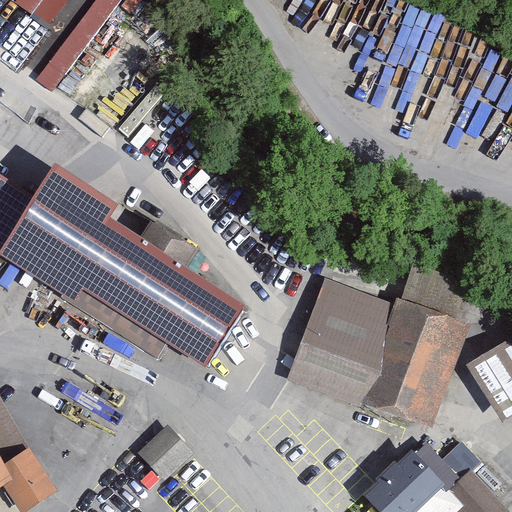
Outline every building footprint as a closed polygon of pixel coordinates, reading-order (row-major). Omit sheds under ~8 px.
[(36,201),(0,178),(0,251),(74,299),(82,286),(205,363),(240,308),(105,223),(114,208),(55,171),(36,201)] [(463,332),(328,284),(294,378),(430,426),(463,332)] [(511,347),(481,357),(499,420),(511,415),(511,347)] [(166,479),(196,451),(170,423),(140,451),(166,479)] [(406,456),(358,501),(368,511),(501,511),(469,478),(446,499),(406,456)] [(0,464),(0,484),(9,479),(0,464)]
